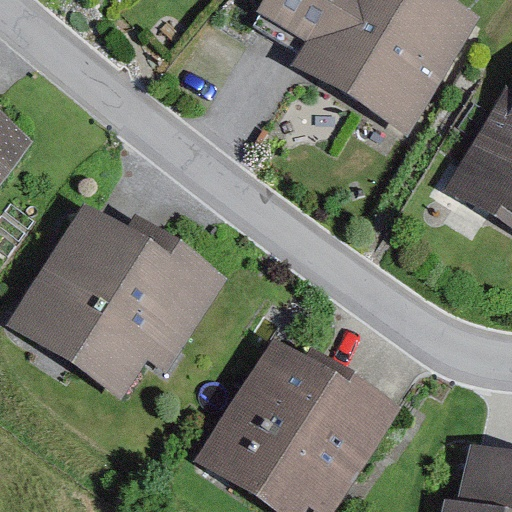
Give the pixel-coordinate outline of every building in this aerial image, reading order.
[(292,76),(408,146),(479,28),(433,0),(271,0),(257,24),(306,53),(292,76)] [(511,97),(509,95),(443,203),(511,245),(511,97)] [(0,126),(0,195),(33,152),(0,126)] [(84,214),(6,334),(121,408),(147,367),(167,380),(229,285),(135,225),(125,240),(84,214)] [(275,351),(196,470),(258,511),(341,511),(403,421),(313,361),(306,372),(275,351)] [(453,511),(444,510),(443,511),(511,511),(511,469),(471,459),(457,511),(453,511)]
